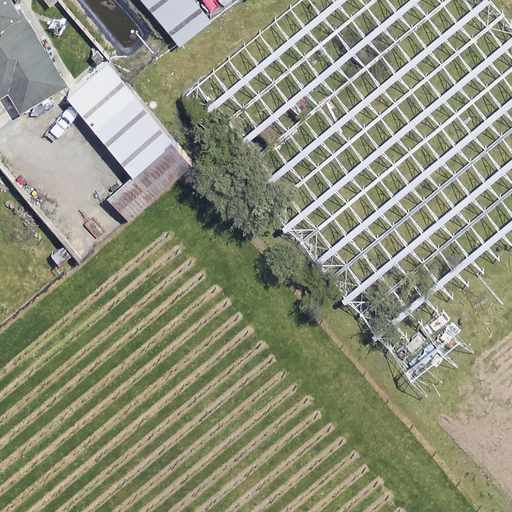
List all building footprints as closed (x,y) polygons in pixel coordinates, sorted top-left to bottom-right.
[(65,83),(16,0),(0,0),(0,94),(10,88),(21,109),(65,83)] [(207,0),(144,0),(178,39),(214,8),(207,0)] [(511,289),(511,23),(493,0),(293,0),(181,92),(186,99),(352,301),(411,372),(511,289)] [(167,132),(107,59),(66,92),(152,195),(188,165),(168,141),(167,132)] [(140,206),(123,185),(110,195),(127,216),(140,206)]
